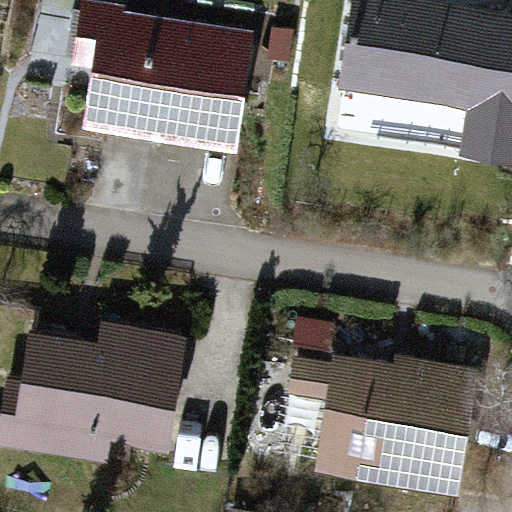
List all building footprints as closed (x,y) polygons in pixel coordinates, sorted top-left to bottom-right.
[(219,143),(238,24),(86,0),(72,0),(64,54),(82,57),(72,119),(219,143)] [(456,107),(470,4),(445,0),(337,0),(325,89),(456,107)] [(13,319),(0,384),(0,437),(93,455),(98,432),(154,443),(175,332),(94,317),(91,334),(13,319)] [(436,483),(457,357),(286,329),(276,390),(313,396),(303,462),(436,483)] [(260,511),(262,506),(228,501),(226,511),(260,511)]
